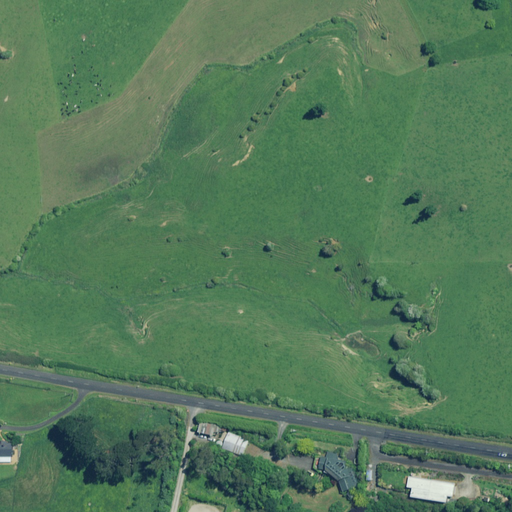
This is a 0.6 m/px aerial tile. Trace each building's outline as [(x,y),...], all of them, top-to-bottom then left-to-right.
[(222,425),(203,421),(201,433),(216,435),(217,432),(221,433),(222,425)] [(252,441),(230,433),(224,449),(246,457),(252,441)] [(6,462),(15,462),(15,457),(16,457),(17,444),(11,444),(11,441),(0,440),(0,456),(6,457),(6,462)] [(351,499),(353,498),(359,487),(357,481),(353,469),(338,456),(339,454),(330,452),(328,458),(324,457),(321,469),(328,470),(340,480),(338,483),(341,493),(348,490),(351,499)] [(456,484),(411,477),(410,487),(415,488),(413,497),(448,503),(449,496),(454,497),(456,484)]
